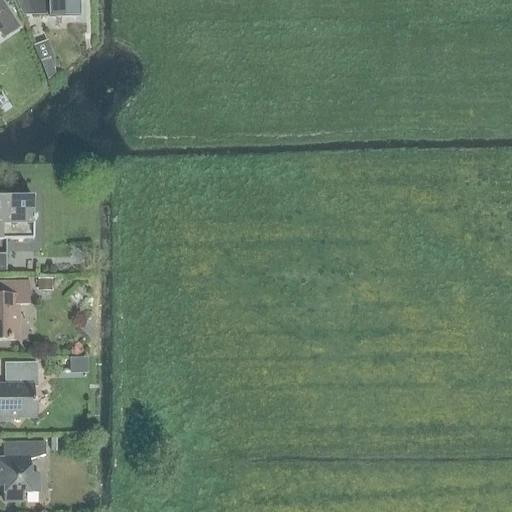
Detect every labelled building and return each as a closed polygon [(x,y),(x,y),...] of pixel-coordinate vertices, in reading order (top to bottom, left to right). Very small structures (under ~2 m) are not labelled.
[(27,0),(34,15),(31,15),(31,17),(60,16),(77,15),(76,0),(27,0)] [(0,33),(3,38),(17,29),(18,29),(0,1),(0,33)] [(48,59),(39,62),(46,81),(54,74),(48,59)] [(4,194),(0,194),(0,240),(32,240),(32,221),(35,221),(35,217),(32,217),(32,198),(4,199),(4,194)] [(52,280),(37,280),(37,292),(52,293),(52,280)] [(27,306),(27,305),(27,283),(0,283),(0,341),(16,341),(16,329),(18,324),(16,318),(16,306),(27,306)] [(0,386),(0,421),(8,422),(8,419),(35,419),(35,401),(32,401),(32,388),(37,388),(36,364),(4,365),(4,380),(7,380),(7,387),(0,386)] [(44,456),(44,443),(2,444),(2,460),(0,459),(0,487),(3,487),(3,503),(22,503),(22,494),(38,494),(38,475),(29,475),(29,461),(44,456)]
